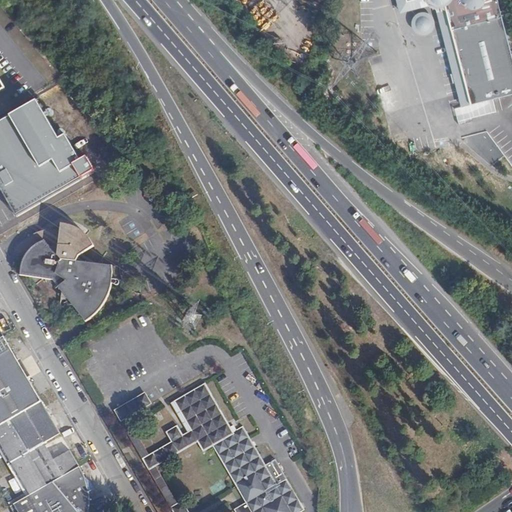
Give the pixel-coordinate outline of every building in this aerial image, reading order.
[(444,0),(470,104),(511,93),(511,58),(497,0),(444,0)] [(37,103),(0,123),(0,187),(17,217),(79,181),(82,185),(96,177),(88,164),(83,167),(66,136),(58,140),(37,103)] [(21,277),(52,282),(89,324),(95,321),(98,318),(105,309),(110,300),(112,295),(113,286),(114,279),(114,267),(77,263),(79,259),(96,247),(95,244),(90,239),(81,233),(80,232),(74,229),(67,227),(63,226),(61,234),(53,233),(47,234),(43,236),(48,241),(42,244),(32,251),(27,256),(25,259),(23,266),(21,277)] [(0,443),(30,495),(14,505),(17,511),(78,511),(77,511),(79,509),(82,511),(89,511),(89,500),(89,493),(87,485),(85,479),(81,470),(70,450),(54,460),(44,443),(60,434),(3,336),(0,330),(0,443)] [(299,511),(304,510),(286,479),(274,459),(265,465),(242,426),(233,432),(205,384),(174,402),(191,431),(198,443),(203,452),(213,446),(245,503),(234,510),(235,511),(232,511),(233,511),(231,511),(299,511)] [(114,411),(172,511),(188,511),(182,501),(177,504),(156,467),(198,443),(191,431),(183,436),(184,438),(172,445),(171,443),(149,456),(128,418),(152,405),(145,393),(114,411)] [(165,433),(171,443),(172,445),(184,438),(183,436),(177,426),(165,433)]
